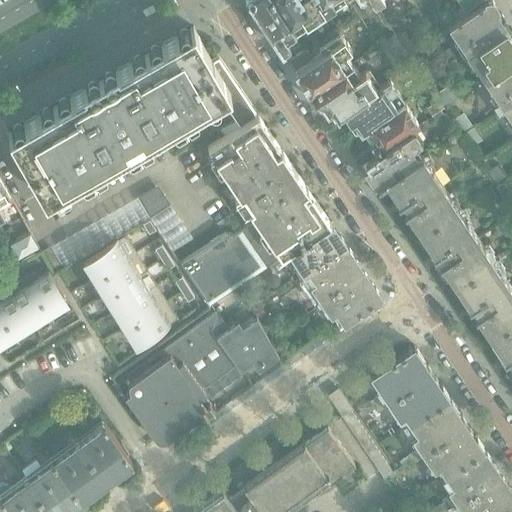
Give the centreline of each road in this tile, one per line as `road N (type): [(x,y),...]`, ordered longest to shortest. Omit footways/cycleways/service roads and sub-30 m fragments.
road 1 (residential): [(416,300),(216,0)]
road 2 (residential): [(416,300),(196,452),(133,511)]
road 3 (residential): [(511,442),(416,300)]
road 4 (secondary): [(0,70),(122,0)]
